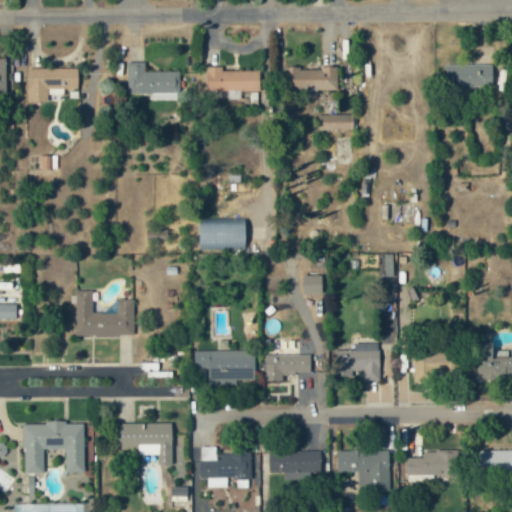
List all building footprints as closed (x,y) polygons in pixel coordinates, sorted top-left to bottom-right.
[(494,86),(493,64),(445,65),(445,86),(460,85),(460,95),(474,94),(474,87),(494,86)] [(259,71),(221,70),(222,67),(206,66),(205,90),(259,91),(259,71)] [(337,68),(299,68),(299,66),(284,66),(284,90),(338,89),(337,68)] [(27,69),(27,102),(47,101),(47,94),(63,94),(63,89),(78,88),(77,68),(27,69)] [(320,129),(354,130),(354,115),(320,114),(320,129)] [(199,249),(245,249),(245,218),(198,219),(199,249)] [(303,293),(322,294),(322,276),(303,275),(303,293)] [(75,335),(133,335),(133,299),(115,299),(115,312),(92,312),(92,290),(75,290),(75,335)] [(16,303),(0,303),(0,319),(16,319),(16,303)] [(298,350),(298,317),(278,317),(278,350),(298,350)] [(511,377),(511,356),(507,357),(507,350),(492,351),(492,342),(476,343),(477,379),(511,377)] [(333,350),(334,375),(351,375),(351,370),(363,370),(363,380),(379,380),(379,343),(354,343),(354,350),(333,350)] [(193,351),(194,368),(207,368),(207,385),(235,385),(235,380),(255,379),(254,349),(193,351)] [(414,353),(413,382),(433,383),(433,377),(452,377),(452,352),(421,351),(421,354),(414,353)] [(264,355),(264,381),(283,380),(283,374),(310,374),(310,353),(264,355)] [(65,449),(65,472),(84,472),(83,422),(23,423),(23,473),(43,472),(43,449),(65,449)] [(171,422),(116,423),(117,447),(138,446),(138,455),(158,454),(158,465),(172,465),(171,422)] [(250,454),(216,454),(216,446),(200,446),(200,478),(207,478),(207,487),(226,487),(226,477),(236,477),(236,488),(250,488),(250,454)] [(337,450),(336,471),(359,472),(359,491),(389,491),(389,450),(337,450)] [(511,450),(475,450),(475,471),(511,471),(511,450)] [(321,473),(321,451),(269,451),(269,473),(283,473),(283,480),(309,480),(309,473),(321,473)] [(457,451),(423,451),(423,457),(405,457),(405,476),(457,476),(457,451)] [(187,486),(171,486),(171,496),(187,496),(187,486)]
